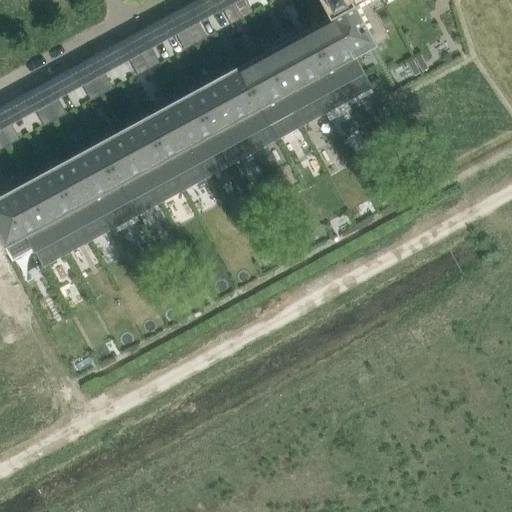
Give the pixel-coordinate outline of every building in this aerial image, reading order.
[(74,156),(0,196),(0,238),(5,248),(6,248),(13,261),(36,249),(44,264),(242,156),(299,125),(372,86),(364,71),(357,57),(379,45),(357,5),(365,0),(322,0),(331,16),(263,53),(262,51),(259,52),(256,53),(253,54),(251,56),(249,58),(250,60),(87,149),(86,146),(83,147),(80,148),(77,149),(75,151),(73,154),(74,156)] [(232,0),(218,0),(232,25),(243,18),(232,0)] [(247,0),(232,0),(243,18),(254,12),(247,0)] [(191,8),(180,14),(196,44),(207,38),(191,8)] [(180,14),(169,20),(185,50),(196,44),(180,14)] [(144,33),(133,39),(149,69),(161,63),(144,33)] [(133,39),(122,45),(138,75),(149,69),(133,39)] [(98,59),(86,65),(103,95),(114,88),(98,59)] [(86,65),(75,71),(91,101),(103,95),(86,65)] [(51,84),(39,90),(56,120),(67,114),(51,84)] [(39,90),(28,96),(44,126),(56,120),(39,90)] [(4,110),(0,111),(0,129),(9,145),(20,139),(4,110)] [(0,129),(0,150),(9,145),(0,129)] [(0,302),(9,294),(0,285),(0,302)]
